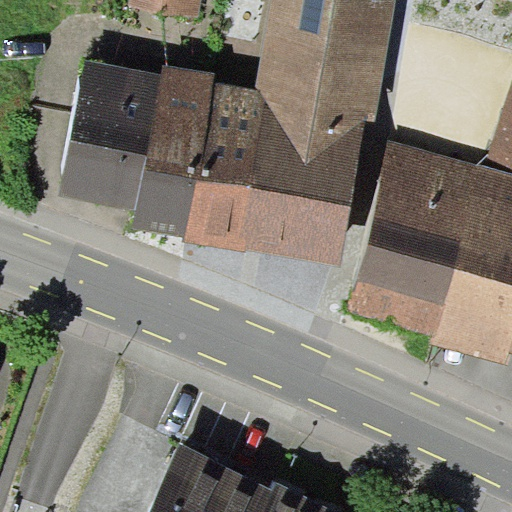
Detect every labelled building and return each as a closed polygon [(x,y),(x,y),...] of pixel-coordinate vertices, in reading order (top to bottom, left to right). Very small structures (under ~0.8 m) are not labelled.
[(132,0),(130,9),(198,21),(201,0),(132,0)] [(395,0),(268,0),(252,90),(216,83),(186,237),(186,243),(245,254),(246,249),(340,266),(367,122),(373,123),(395,0)] [(186,237),(216,83),(218,73),(164,63),(162,74),(83,59),(57,194),(137,210),(134,227),(186,237)] [(511,83),(487,166),(511,172),(511,83)] [(511,347),(511,172),(487,166),(392,142),(348,312),(434,335),(431,344),(508,364),(510,353),(511,347)] [(261,511),(273,489),(180,442),(145,511),(261,511)] [(337,511),(277,482),(273,489),(261,511),(337,511)]
